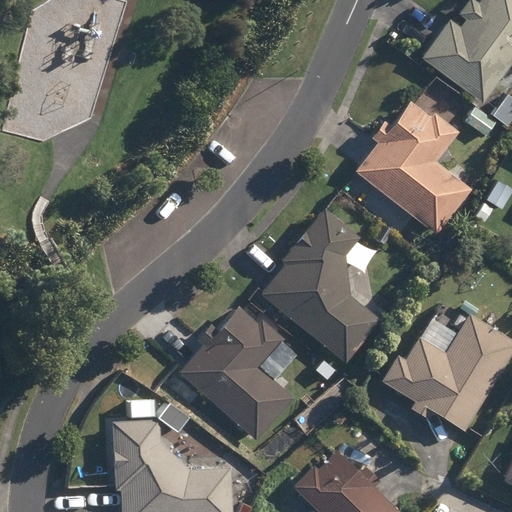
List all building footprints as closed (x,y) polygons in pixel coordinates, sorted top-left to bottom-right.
[(411,58),(475,104),(511,51),(511,0),(471,0),(470,3),(465,0),(457,0),(448,13),(458,20),(452,28),(439,19),(411,58)] [(346,172),(429,236),(464,189),(428,161),(450,132),(425,112),(422,117),(399,99),(380,124),(374,120),(361,137),(369,143),(346,172)] [(458,121),(479,137),(490,122),(468,106),(458,121)] [(343,296),(338,256),(351,238),(360,245),(371,230),(362,222),(351,237),(314,209),(296,231),(294,230),(271,260),(275,264),(251,294),(337,360),(371,316),(343,296)] [(170,372),(250,440),(287,397),(252,367),(276,339),(252,319),(249,324),(227,305),(208,328),(201,323),(187,339),(194,344),(170,372)] [(424,413),(457,432),(511,343),(460,313),(437,352),(410,335),(395,359),(387,354),(371,381),(406,402),(402,409),(420,419),(424,413)] [(310,370),(324,382),(333,371),(319,359),(310,370)] [(114,487),(114,511),(225,511),(223,467),(180,469),(152,443),(150,420),(103,422),(106,488),(114,487)] [(511,444),(494,480),(511,488),(511,444)] [(393,511),(368,486),(373,481),(356,464),(348,472),(328,452),(309,470),(306,466),(286,486),(311,511),(393,511)] [(232,511),(246,511),(249,507),(237,502),(232,511)]
